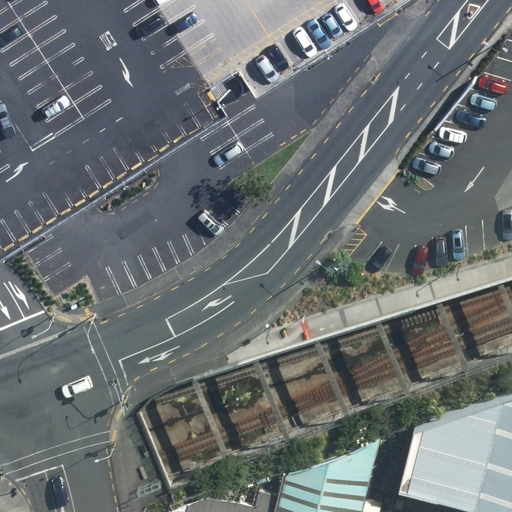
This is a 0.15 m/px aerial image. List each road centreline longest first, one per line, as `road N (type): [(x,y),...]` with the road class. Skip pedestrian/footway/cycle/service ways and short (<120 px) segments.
road 1 (tertiary): [(432,59),(334,186),(241,283),(158,337),(28,392)]
road 2 (unclassified): [(28,392),(60,511)]
